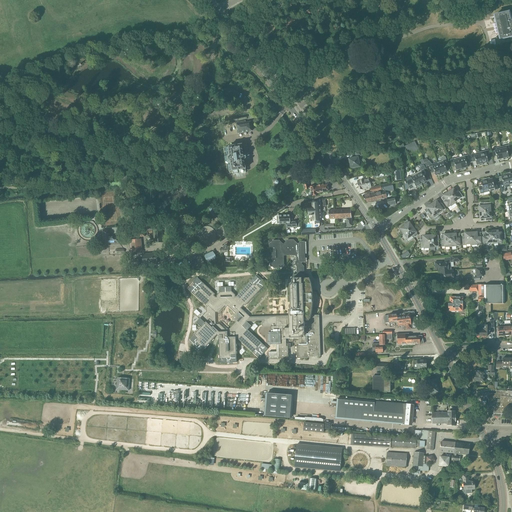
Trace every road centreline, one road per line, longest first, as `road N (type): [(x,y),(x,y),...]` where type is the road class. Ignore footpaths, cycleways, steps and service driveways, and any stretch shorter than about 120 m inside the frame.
road 1 (tertiary): [(377,231),(216,12)]
road 2 (track): [(96,394),(225,406),(257,387),(317,391),(316,412)]
road 3 (track): [(483,23),(434,25),(342,48),(317,68),(293,113)]
road 4 (track): [(377,44),(414,69),(454,70),(482,51),(483,23)]
road 5 (tertiary): [(442,351),(377,231)]
road 6 (track): [(132,370),(240,372),(247,360)]
